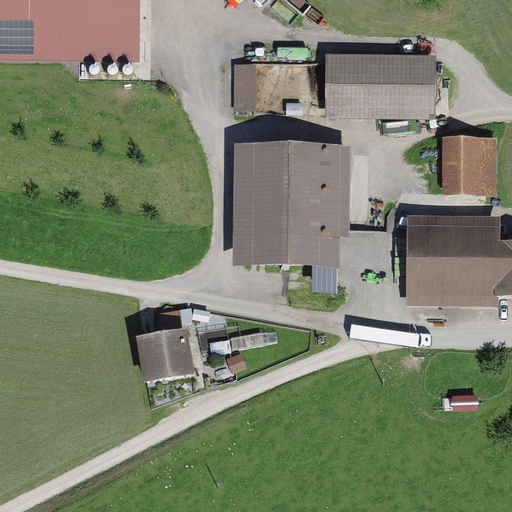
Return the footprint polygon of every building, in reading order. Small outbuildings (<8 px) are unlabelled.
[(0,0),(0,66),(141,68),(141,0),(0,0)] [(435,125),(434,64),(328,65),(328,126),(435,125)] [(255,70),(236,70),(236,114),(256,114),(255,70)] [(499,142),(442,141),(442,198),(498,198),(499,142)] [(349,243),(349,156),(236,156),(236,274),(338,274),(339,242),(349,243)] [(511,301),(511,247),(503,247),(503,220),(411,220),(410,310),(497,311),(497,302),(511,301)] [(190,334),(137,342),(144,388),(197,380),(190,334)]
